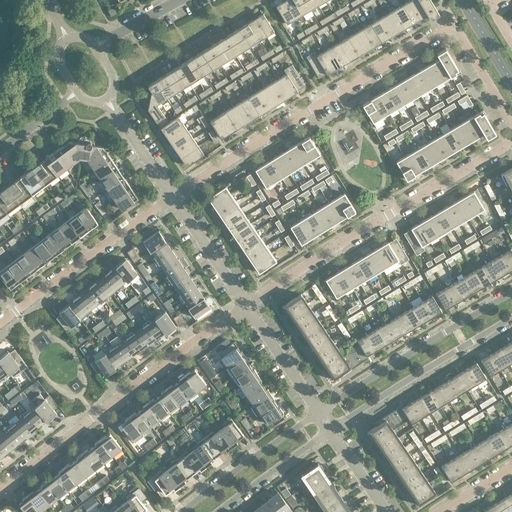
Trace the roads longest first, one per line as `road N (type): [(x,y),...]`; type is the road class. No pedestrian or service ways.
road 1 (residential): [(170,198),(451,27)]
road 2 (residential): [(242,303),(511,142)]
road 3 (residential): [(0,486),(242,303)]
road 4 (residential): [(511,284),(310,405)]
road 5 (residential): [(330,432),(511,319)]
road 6 (residential): [(0,322),(170,198)]
road 7 (residential): [(310,405),(174,511)]
road 8 (residential): [(224,511),(330,432)]
road 9 (unclassified): [(242,303),(170,198)]
road 10 (unclassified): [(310,405),(242,303)]
